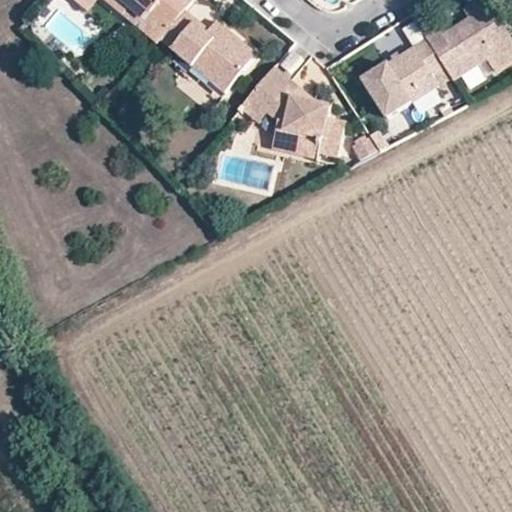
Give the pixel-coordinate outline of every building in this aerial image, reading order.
[(102,0),(120,15),(133,1),(167,29),(181,12),(184,9),(190,0),(102,0)] [(477,0),(463,9),(469,18),(490,5),(487,0),(477,0)] [(144,20),(162,35),(167,29),(133,1),(120,15),(137,28),(144,20)] [(511,37),(511,38),(490,5),(443,34),(439,30),(426,38),(443,66),(445,69),(450,78),(452,80),(486,57),(497,73),(511,62),(511,37)] [(207,28),(184,9),(181,12),(203,32),(207,28)] [(203,32),(181,12),(167,29),(162,35),(158,39),(189,65),(194,60),(211,74),(206,80),(220,91),(253,52),(214,20),(207,28),(203,32)] [(443,66),(426,39),(362,79),(387,118),(408,105),(422,95),(418,89),(432,79),(437,86),(450,78),(445,69),(443,66)] [(189,65),(206,80),(211,74),(194,60),(189,65)] [(286,77),(272,66),(247,95),(279,122),(275,137),(293,143),(291,152),(319,158),(320,153),(338,158),(345,129),(333,126),(335,118),(324,115),(326,103),(311,99),(282,92),(286,77)] [(310,97),(286,77),(282,92),(311,99),(310,97)] [(437,86),(432,79),(418,89),(422,95),(437,86)] [(386,147),(377,133),(370,138),(378,151),(386,147)] [(273,147),(291,152),(293,143),(275,137),(273,147)] [(378,151),(370,138),(353,148),(361,162),(378,151)]
